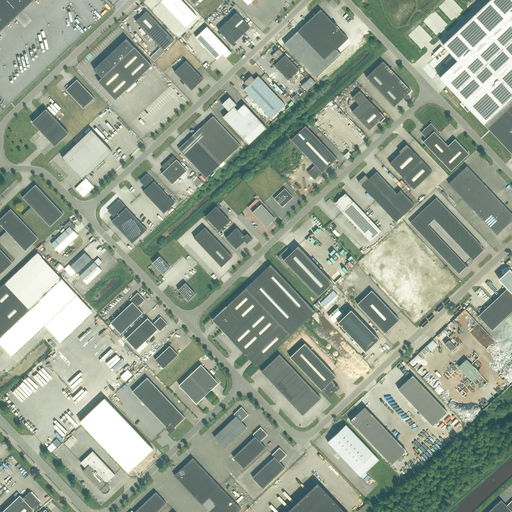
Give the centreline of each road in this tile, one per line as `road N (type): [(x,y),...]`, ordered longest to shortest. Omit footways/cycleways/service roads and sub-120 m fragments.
road 1 (unclassified): [(511,245),(306,438),(299,440),(242,385)]
road 2 (unclassified): [(431,91),(187,320)]
road 3 (unclassified): [(83,212),(307,0)]
road 4 (unclassified): [(132,0),(8,116),(0,133)]
road 5 (unclassified): [(107,511),(242,385)]
road 6 (unclassified): [(187,320),(83,212)]
road 7 (tertiary): [(86,511),(0,419)]
road 8 (unclassified): [(431,91),(345,0)]
